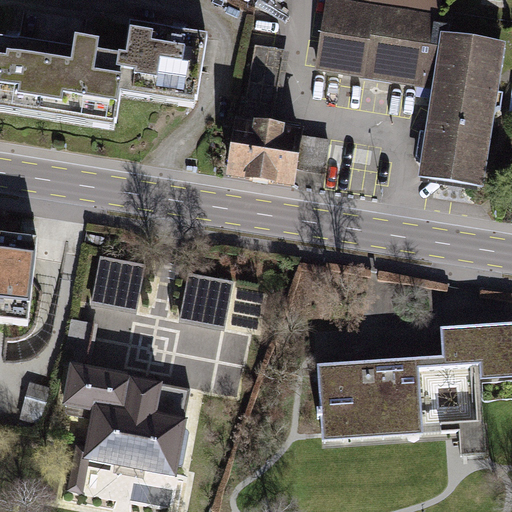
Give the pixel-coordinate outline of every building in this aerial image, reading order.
[(450,23),(335,4),(323,78),(429,95),(415,180),(480,191),(503,51),(446,42),(450,23)] [(127,67),(121,104),(197,115),(209,40),(131,31),(127,67)] [(0,115),(38,122),(49,55),(0,48),(0,115)] [(268,112),(280,55),(254,50),(242,107),(268,112)] [(117,134),(121,104),(127,67),(49,55),(38,122),(117,134)] [(233,123),(225,179),(293,189),(297,164),(385,177),(389,146),(233,123)] [(38,242),(0,237),(0,322),(28,326),(33,283),(38,242)] [(98,326),(72,321),(63,368),(73,369),(90,372),(98,326)] [(244,394),(250,331),(223,328),(217,392),(244,394)] [(319,374),(324,448),(482,438),(479,386),(511,384),(511,333),(442,338),(443,366),(319,374)] [(65,408),(95,414),(89,450),(76,448),(68,492),(82,495),(89,460),(175,477),(190,392),(90,372),(73,369),(65,408)] [(50,390),(31,385),(21,418),(38,423),(43,417),(50,390)]
